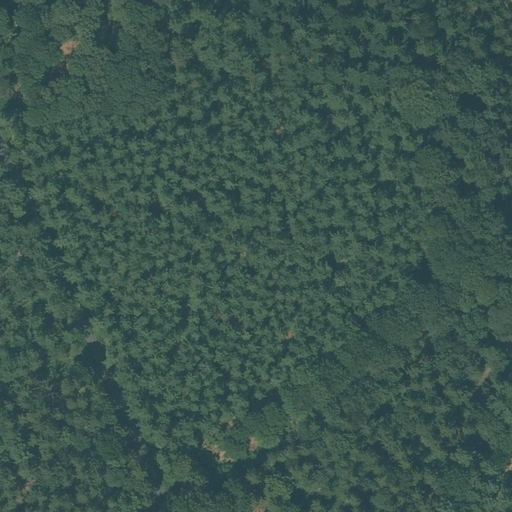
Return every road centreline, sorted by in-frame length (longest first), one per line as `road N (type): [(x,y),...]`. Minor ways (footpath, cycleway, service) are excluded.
road 1 (unclassified): [(171,511),(0,140)]
road 2 (track): [(500,283),(429,159),(422,0)]
road 3 (track): [(422,511),(485,368),(511,335)]
